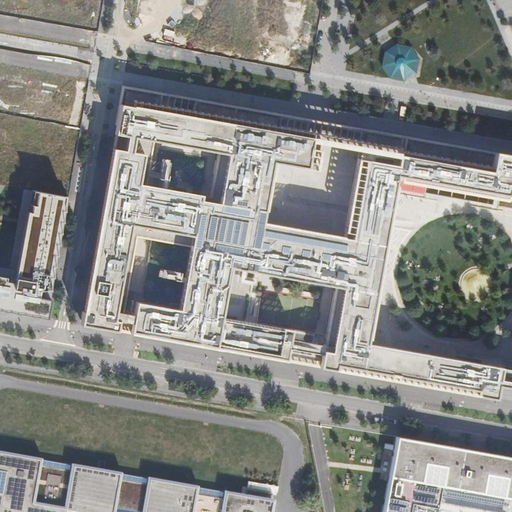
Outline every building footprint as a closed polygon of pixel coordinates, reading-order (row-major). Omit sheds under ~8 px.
[(395,44),(384,52),(382,66),(390,78),(404,80),(416,73),(420,59),(411,46),(395,44)] [(313,132),(285,127),(280,126),(282,114),(209,101),(195,99),(193,106),(161,100),(162,92),(122,85),(114,133),(115,134),(83,309),(83,311),(82,311),(79,324),(119,331),(120,330),(138,333),(187,342),(187,344),(277,360),(285,361),(291,328),(247,320),(255,271),(333,285),(324,334),(318,367),(487,397),(495,399),(498,385),(508,387),(511,387),(511,154),(493,151),(407,136),(361,128),(359,140),(350,191),(345,219),(343,227),(341,239),(336,238),(262,224),(273,163),(278,163),(307,169),(311,142),(313,132)] [(195,98),(162,92),(161,100),(193,106),(195,99),(195,98)] [(328,122),(282,114),(280,126),(285,127),(313,132),(311,142),(319,144),(321,133),(354,139),(359,140),(361,128),(356,127),(328,122)] [(0,310),(46,319),(68,197),(38,191),(35,205),(32,204),(31,212),(27,211),(13,283),(5,280),(6,277),(0,275),(0,310)] [(324,334),(291,328),(285,361),(318,367),(324,334)] [(469,449),(398,437),(383,511),(511,511),(511,456),(511,457),(469,449)] [(0,511),(269,511),(272,500),(224,491),(201,487),(149,478),(120,473),(69,464),(41,460),(0,452),(0,511)]
